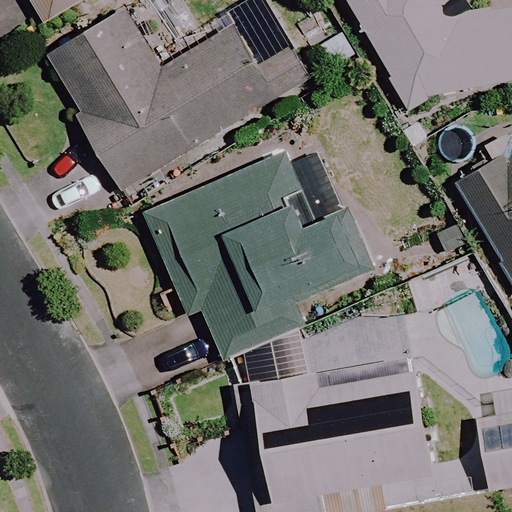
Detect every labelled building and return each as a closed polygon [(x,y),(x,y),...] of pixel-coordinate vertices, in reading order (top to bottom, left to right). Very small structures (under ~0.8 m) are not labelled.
[(27,0),(43,26),(88,0),(27,0)] [(439,0),(346,0),(407,112),(434,97),(511,81),(511,12),(446,22),(436,4),(439,0)] [(161,71),(125,10),(47,56),(80,111),(74,115),(120,192),(312,79),(292,45),(257,66),(234,27),(161,71)] [(511,153),(458,181),(511,287),(511,153)] [(305,203),(284,154),(144,215),(188,316),(201,310),(224,364),(308,328),(294,297),(368,265),(335,190),(305,203)] [(444,473),(424,369),(319,389),(316,375),(234,391),(257,508),(444,473)] [(511,408),(472,416),(487,493),(511,488),(511,408)]
